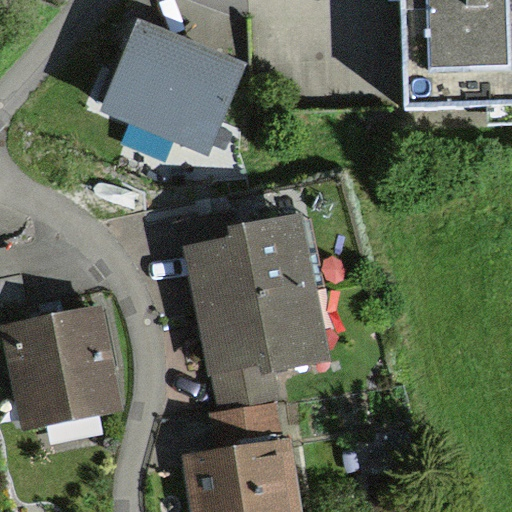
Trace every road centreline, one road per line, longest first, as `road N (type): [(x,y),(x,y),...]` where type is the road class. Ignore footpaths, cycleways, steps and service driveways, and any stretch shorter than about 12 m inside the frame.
road 1 (residential): [(130,511),(126,493),(149,379),(140,315),(118,262),(73,215),(0,172)]
road 2 (residential): [(95,0),(0,107)]
